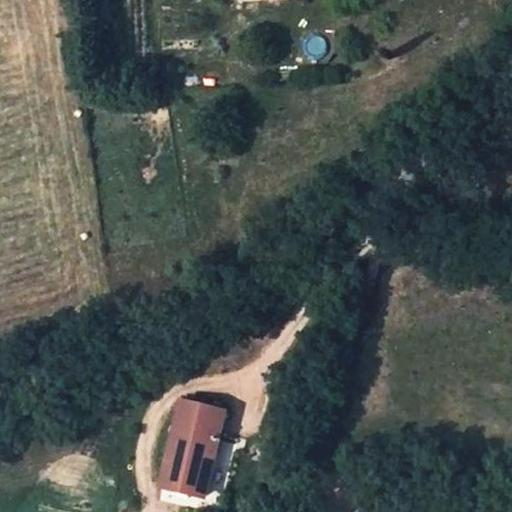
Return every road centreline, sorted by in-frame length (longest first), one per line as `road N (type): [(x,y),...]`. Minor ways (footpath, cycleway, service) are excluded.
road 1 (residential): [(511,81),(402,181),(240,281),(109,359),(0,389)]
road 2 (track): [(402,181),(286,511)]
